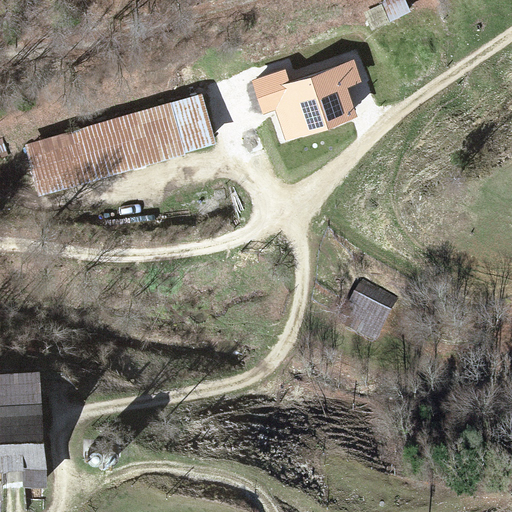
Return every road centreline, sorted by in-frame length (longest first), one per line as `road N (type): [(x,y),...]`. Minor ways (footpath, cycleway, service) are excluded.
road 1 (track): [(297,217),(302,288),(273,358),(242,381),(84,411),(63,435),(65,488)]
road 2 (track): [(0,242),(168,252),(254,236),(297,217)]
road 3 (track): [(511,33),(407,104),(297,217)]
road 4 (track): [(233,0),(146,26),(0,49)]
road 5 (track): [(313,207),(389,262),(444,285),(511,284)]
road 6 (track): [(65,488),(143,473),(227,477),(257,494),(267,511)]
